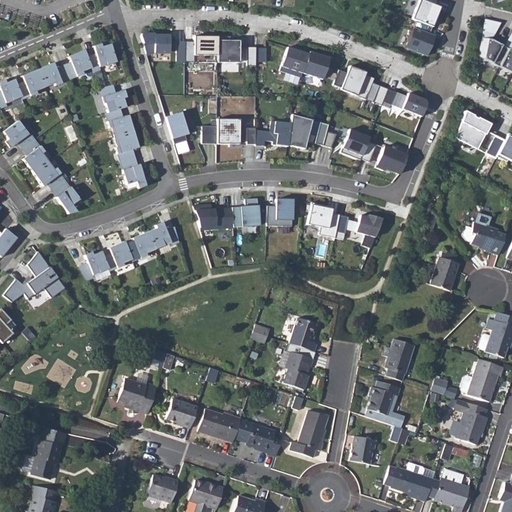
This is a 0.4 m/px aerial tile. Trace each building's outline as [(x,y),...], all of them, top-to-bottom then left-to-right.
[(418,0),(411,19),(416,21),(431,27),(439,7),(435,5),(436,0),(418,0)] [(488,31),(490,20),(483,19),(477,56),(511,73),(511,43),(506,40),(503,47),(491,40),(494,34),(488,31)] [(500,23),(490,20),(488,31),(494,34),(500,23)] [(431,27),(416,21),(413,28),(405,48),(426,56),(434,36),(428,34),(431,27)] [(153,34),(141,34),(140,36),(146,54),(152,52),(154,52),(154,53),(169,53),(169,35),(153,35),(153,34)] [(193,42),(184,42),(184,62),(217,63),(217,36),(193,36),(193,42)] [(217,36),(217,63),(239,63),(239,40),(229,40),(225,40),(225,36),(217,36)] [(184,42),(176,42),(176,62),(184,62),(184,42)] [(94,52),(85,56),(90,68),(93,73),(100,70),(99,67),(115,62),(109,45),(101,47),(100,44),(92,45),(94,52)] [(255,66),(255,47),(246,47),(246,66),(255,66)] [(301,73),(308,52),(295,48),(295,50),(286,47),(279,71),(300,77),(301,73)] [(265,48),(256,48),(256,62),(265,62),(265,48)] [(69,61),(61,64),(68,80),(82,75),(81,72),(90,68),(85,56),(83,49),(67,55),(69,61)] [(322,80),(328,58),(308,52),(301,73),(322,80)] [(52,62),(36,68),(44,87),(53,83),(54,86),(68,80),(61,64),(54,67),(52,62)] [(349,66),(340,90),(365,99),(373,78),(364,75),(359,73),(360,70),(349,66)] [(23,82),(16,85),(21,97),(22,100),(36,94),(35,91),(44,87),(36,68),(20,75),(23,82)] [(340,88),(346,73),(338,70),(332,85),(340,88)] [(0,108),(6,107),(5,104),(21,97),(16,85),(13,80),(5,83),(3,80),(0,81),(0,108)] [(96,90),(99,98),(102,97),(107,113),(119,109),(125,108),(122,99),(125,98),(123,91),(115,93),(112,85),(99,89),(96,90)] [(382,102),(387,89),(378,86),(372,102),(381,106),(382,102)] [(387,89),(382,102),(390,105),(395,92),(387,89)] [(406,96),(395,92),(390,105),(401,109),(406,96)] [(406,96),(401,109),(421,117),(426,104),(424,100),(407,93),(406,96)] [(122,117),(119,109),(107,113),(104,114),(108,129),(111,128),(114,137),(132,132),(127,115),(122,117)] [(492,122),(466,109),(457,137),(478,148),(492,122)] [(187,111),(165,117),(173,145),(186,141),(184,135),(193,132),(187,111)] [(289,123),(287,145),(304,148),(311,120),(290,115),(289,123)] [(216,120),(216,127),(216,145),(238,145),(239,120),(216,120)] [(9,127),(2,132),(8,140),(5,142),(10,148),(17,142),(22,149),(34,140),(29,133),(27,135),(17,121),(9,127)] [(269,132),(255,131),(254,145),(254,146),(263,146),(264,141),(272,142),(271,145),(286,147),(287,145),(289,123),(270,121),(269,132)] [(322,146),(326,132),(328,125),(319,123),(314,144),(322,146)] [(216,145),(216,127),(201,126),(201,144),(216,145)] [(255,131),(255,128),(246,128),(246,145),(254,145),(255,131)] [(367,141),(368,137),(348,129),(339,152),(359,160),(360,159),(367,141)] [(137,148),(132,132),(114,137),(117,147),(114,148),(119,162),(134,158),(132,150),(137,148)] [(335,135),(326,132),(322,146),(330,148),(335,135)] [(511,133),(509,132),(506,139),(497,156),(507,161),(508,159),(511,161),(511,133)] [(506,139),(495,134),(486,152),(497,157),(497,156),(506,139)] [(34,140),(22,149),(26,156),(22,159),(32,173),(47,162),(41,154),(43,152),(34,140)] [(367,141),(360,159),(369,162),(375,145),(367,141)] [(406,156),(382,146),(374,167),(383,171),(384,168),(398,174),(406,156)] [(137,165),(134,158),(119,162),(126,185),(134,183),(137,189),(144,186),(138,165),(137,165)] [(47,162),(32,173),(42,187),(46,183),(51,190),(64,180),(55,168),(53,170),(47,162)] [(64,180),(51,190),(56,197),(55,198),(67,214),(69,214),(75,212),(71,205),(78,200),(69,187),(64,180)] [(231,208),(232,222),(232,227),(258,226),(256,198),(244,199),(244,207),(231,208)] [(275,206),(266,206),(265,226),(291,227),(291,200),(275,199),(275,206)] [(318,234),(334,238),(335,232),(339,215),(330,213),(331,209),(324,207),(324,205),(310,202),(306,224),(319,227),(318,234)] [(192,206),(199,230),(229,227),(228,222),(232,222),(231,208),(210,210),(210,205),(192,206)] [(428,209),(424,220),(431,229),(436,218),(428,209)] [(486,250),(499,255),(505,235),(496,232),(497,230),(487,226),(490,217),(477,212),(471,232),(475,234),(472,243),(486,248),(486,250)] [(347,217),(339,215),(335,232),(344,234),(347,217)] [(374,237),(381,218),(367,215),(366,217),(359,215),(354,232),(374,237)] [(155,229),(147,232),(154,250),(170,243),(171,246),(178,243),(173,227),(165,231),(161,223),(154,226),(155,229)] [(1,233),(0,232),(0,257),(16,238),(4,229),(1,233)] [(126,247),(131,259),(132,262),(146,256),(145,254),(154,250),(147,232),(131,239),(133,244),(126,247)] [(110,254),(102,257),(107,269),(109,272),(123,266),(122,263),(131,259),(126,247),(124,242),(108,249),(110,254)] [(86,263),(78,267),(86,281),(93,278),(92,275),(107,269),(102,257),(100,251),(92,255),(90,252),(83,255),(86,263)] [(442,251),(440,258),(455,263),(457,256),(442,251)] [(63,289),(37,252),(23,263),(33,274),(30,278),(28,276),(21,284),(15,279),(2,295),(11,303),(23,294),(26,299),(42,288),(50,298),(63,289)] [(438,257),(429,284),(449,291),(458,264),(455,263),(440,258),(438,257)] [(0,342),(1,344),(12,334),(9,331),(15,326),(3,314),(0,309),(0,342)] [(485,351),(484,352),(503,358),(508,344),(510,345),(511,339),(511,317),(496,313),(494,321),(489,319),(486,329),(491,330),(489,336),(484,335),(482,336),(478,347),(479,349),(485,351)] [(296,319),(287,343),(312,352),(315,345),(309,342),(314,326),(296,319)] [(254,324),(252,331),(266,336),(269,329),(254,324)] [(252,331),(249,339),(263,344),(266,336),(252,331)] [(390,370),(387,376),(404,382),(415,346),(396,340),(393,349),(388,348),(385,355),(390,357),(386,368),(390,370)] [(287,370),(282,384),(303,392),(308,377),(305,376),(308,368),(309,369),(315,353),(312,352),(287,343),(284,352),(290,354),(284,369),(287,370)] [(161,368),(166,354),(155,350),(152,360),(157,362),(156,366),(161,368)] [(174,356),(166,354),(161,368),(169,371),(174,356)] [(467,394),(466,395),(489,403),(497,376),(499,377),(502,367),(478,359),(472,379),(466,377),(464,378),(460,390),(461,392),(467,394)] [(217,371),(209,368),(205,381),(213,384),(217,371)] [(116,400),(123,402),(129,404),(128,407),(146,413),(155,386),(145,382),(144,384),(124,377),(116,400)] [(448,382),(435,378),(431,390),(444,395),(448,382)] [(369,410),(375,412),(385,415),(387,416),(394,396),(399,397),(402,390),(379,382),(377,389),(374,388),(371,396),(373,397),(369,410)] [(293,397),(289,408),(297,411),(301,399),(293,397)] [(179,425),(188,428),(196,407),(170,398),(163,417),(179,423),(179,425)] [(487,410),(456,399),(453,408),(458,409),(461,409),(465,410),(455,439),(475,445),(479,433),(481,434),(486,418),(484,418),(487,410)] [(196,430),(212,436),(212,434),(222,438),(222,439),(231,443),(239,419),(222,413),(221,415),(204,409),(196,430)] [(289,442),(286,451),(311,459),(313,451),(318,453),(321,444),(317,443),(326,418),(306,412),(295,444),(289,442)] [(375,412),(373,420),(382,423),(385,415),(375,412)] [(265,454),(273,457),(280,437),(272,434),(273,432),(251,424),(244,444),(257,449),(257,450),(265,453),(265,454)] [(44,429),(43,433),(41,441),(40,440),(30,475),(49,480),(53,464),(56,464),(60,447),(62,447),(65,435),(44,429)] [(402,429),(397,444),(404,446),(408,436),(409,432),(402,429)] [(358,446),(352,445),(349,462),(370,466),(373,450),(375,450),(376,441),(359,438),(358,446)] [(452,447),(445,445),(440,459),(447,461),(450,453),(452,447)] [(468,452),(452,447),(450,453),(466,458),(468,452)] [(390,488),(405,493),(417,497),(416,500),(425,502),(426,497),(432,480),(421,476),(423,471),(422,468),(408,464),(406,471),(396,468),(390,488)] [(144,494),(169,503),(176,481),(167,478),(166,480),(150,475),(144,494)] [(441,479),(433,476),(432,480),(426,497),(434,499),(441,479)] [(434,499),(434,500),(454,506),(452,511),(454,511),(461,511),(470,489),(441,479),(434,499)] [(186,499),(214,509),(221,488),(206,482),(205,484),(193,480),(186,499)] [(505,483),(500,499),(505,501),(501,511),(511,511),(511,480),(510,485),(505,483)] [(33,511),(57,511),(60,506),(58,505),(60,496),(35,489),(33,498),(37,499),(33,511)] [(244,503),(245,501),(236,498),(230,511),(260,511),(264,502),(254,499),(252,504),(251,506),(244,503)]
